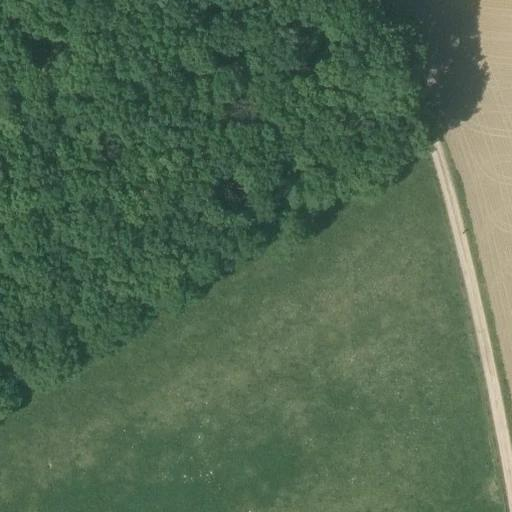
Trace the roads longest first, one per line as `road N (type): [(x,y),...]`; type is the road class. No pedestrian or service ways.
road 1 (track): [(511,470),(436,131)]
road 2 (track): [(436,131),(379,0)]
